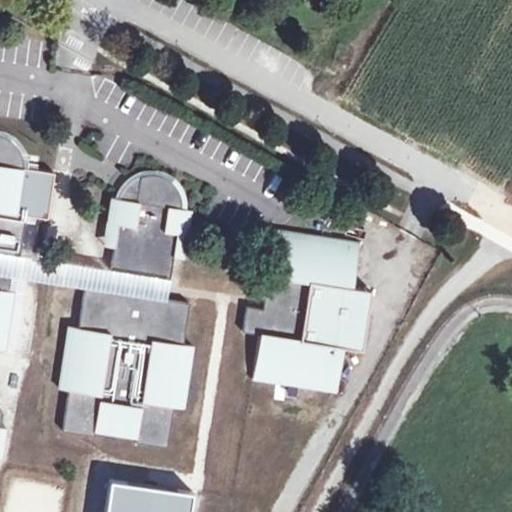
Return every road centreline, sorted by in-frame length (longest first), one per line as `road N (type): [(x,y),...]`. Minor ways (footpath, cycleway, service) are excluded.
road 1 (unclassified): [(120,0),(511,218)]
road 2 (track): [(307,511),(436,285),(510,240)]
